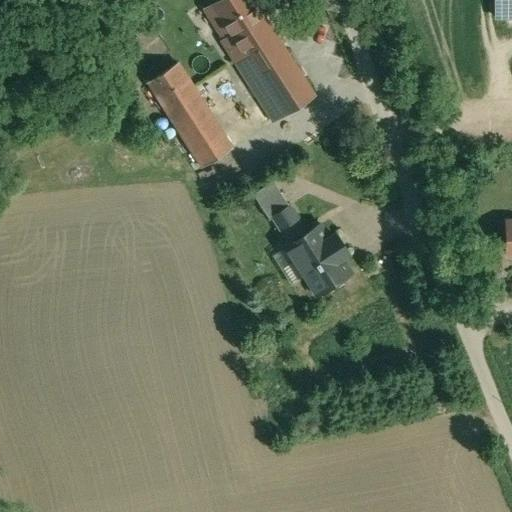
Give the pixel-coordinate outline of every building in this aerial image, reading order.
[(313,95),(253,0),(216,0),(204,8),(224,38),(221,40),(271,122),(313,95)] [(511,0),(494,0),(494,16),(511,16),(511,0)] [(231,147),(177,62),(147,82),(201,166),(231,147)] [(272,180),(252,193),(268,219),(272,217),(289,206),(272,180)] [(289,206),(272,217),(289,243),(285,246),(315,293),(349,271),(319,224),(306,233),(289,206)]
